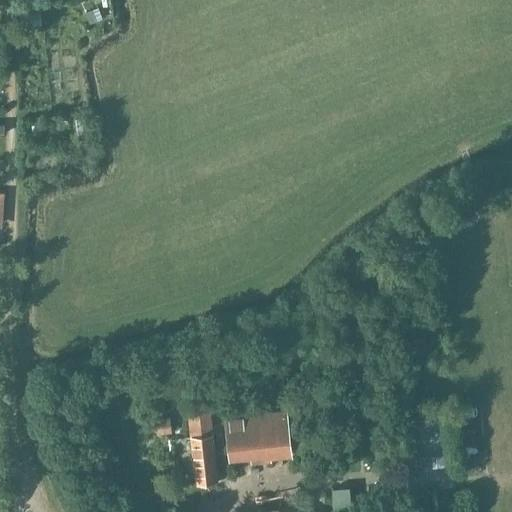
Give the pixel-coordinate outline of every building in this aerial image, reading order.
[(98,8),(86,12),(91,24),(102,19),(98,8)] [(351,258),(354,277),(382,273),(380,255),(351,258)] [(188,411),(196,484),(218,482),(210,409),(188,411)] [(226,419),(231,460),(291,454),(287,413),(226,419)] [(154,420),(157,437),(173,434),(170,418),(154,420)] [(350,506),(349,487),(332,489),(334,508),(350,506)]
